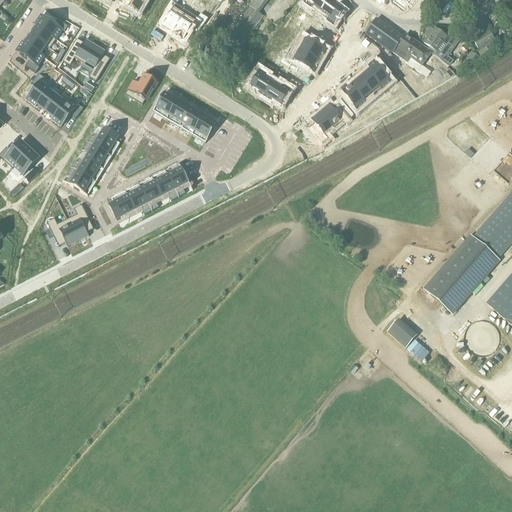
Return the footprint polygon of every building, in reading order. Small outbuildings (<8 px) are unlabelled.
[(127,0),(124,6),(139,14),(144,5),(141,4),(143,0),(127,0)] [(169,16),(161,28),(172,35),(184,17),(174,10),(179,1),(176,0),(172,0),(164,13),(169,16)] [(255,0),(250,7),(224,42),(237,53),(264,17),(259,14),(269,0),(255,0)] [(307,0),(303,5),(310,11),(312,9),(320,15),(330,1),(329,0),(307,0)] [(394,0),(393,2),(403,9),(408,3),(412,6),(416,0),(394,0)] [(330,1),(320,15),(327,20),(326,22),(333,28),(344,14),(334,7),(336,5),(330,1)] [(214,4),(206,8),(211,17),(219,13),(214,4)] [(294,7),(286,19),(289,21),(298,10),(294,7)] [(172,35),(171,36),(182,42),(182,41),(184,42),(192,30),(197,34),(208,20),(200,15),(195,23),(184,17),(172,35)] [(41,17),(34,27),(36,28),(37,28),(56,41),(62,32),(64,33),(68,28),(57,21),(54,26),(41,17)] [(375,21),(365,35),(368,37),(392,55),(392,54),(407,64),(411,59),(421,66),(430,54),(405,37),(402,40),(375,21)] [(36,28),(30,37),(48,49),(50,51),(56,41),(37,28),(36,28)] [(427,38),(423,43),(429,47),(426,52),(433,56),(433,57),(448,69),(452,63),(447,59),(448,57),(459,42),(456,40),(447,35),(445,38),(430,28),(425,36),(427,38)] [(489,31),(473,41),(479,51),(495,40),(489,31)] [(299,51),(320,63),(325,55),(322,54),(324,51),(312,44),(315,39),(304,33),(301,39),(305,40),(299,51)] [(25,45),(24,46),(42,58),(42,57),(48,49),(30,37),(25,45)] [(77,40),(63,63),(70,68),(74,60),(83,65),(84,66),(95,47),(85,41),(86,41),(85,40),(83,44),(77,40)] [(502,41),(496,47),(503,53),(508,47),(502,41)] [(23,44),(16,54),(29,62),(25,67),(35,75),(39,69),(38,68),(44,59),(42,57),(42,58),(24,46),(25,45),(23,44)] [(83,65),(82,67),(92,73),(89,79),(96,83),(110,60),(103,57),(106,53),(105,53),(95,47),(84,66),(83,65)] [(284,56),(281,62),(297,71),(300,66),(312,73),(314,69),(316,71),(320,63),(299,51),(296,49),(289,59),(284,56)] [(471,53),(467,59),(473,63),(477,58),(471,53)] [(371,70),(367,73),(383,91),(396,80),(388,70),(383,74),(374,64),(369,68),(371,70)] [(251,65),(245,74),(254,79),(259,71),(251,65)] [(254,80),(250,87),(260,93),(258,95),(264,99),(274,84),(266,78),(267,76),(259,72),(254,80)] [(367,73),(359,80),(372,96),(374,98),(383,91),(367,73)] [(36,89),(26,101),(35,108),(37,107),(37,106),(48,91),(49,92),(51,88),(42,81),(44,79),(38,75),(31,85),(36,89)] [(133,82),(125,96),(142,107),(145,102),(145,103),(145,102),(152,90),(154,91),(158,84),(144,76),(139,85),(133,82)] [(359,80),(351,87),(364,103),(372,96),(359,80)] [(274,84),(264,99),(270,102),(272,100),(281,106),(291,92),(283,87),(282,89),(274,84)] [(346,88),(341,92),(349,102),(344,107),(352,116),(366,105),(364,103),(351,87),(347,90),(346,88)] [(48,91),(37,106),(37,107),(45,113),(57,98),(56,98),(49,92),(48,91)] [(164,95),(153,113),(166,121),(177,103),(164,95)] [(57,98),(45,113),(53,119),(53,120),(67,103),(66,103),(58,96),(56,98),(57,98)] [(53,119),(52,121),(61,128),(70,116),(75,120),(83,110),(78,106),(77,108),(68,101),(66,103),(67,103),(53,120),(53,119)] [(391,101),(382,107),(383,109),(385,113),(388,111),(390,114),(398,109),(391,101)] [(177,103),(166,121),(179,129),(190,111),(177,103)] [(329,106),(320,113),(334,129),(343,122),(347,127),(353,122),(338,105),(333,110),(329,105),(328,105),(329,106)] [(190,111),(179,129),(192,136),(203,118),(190,111)] [(314,125),(309,129),(322,145),(336,133),(333,130),(334,129),(320,113),(312,120),(311,120),(314,125)] [(203,118),(192,136),(205,144),(216,127),(203,118)] [(102,134),(93,148),(111,159),(119,145),(115,143),(111,140),(106,137),(102,134)] [(11,153),(3,162),(13,170),(14,169),(14,168),(30,151),(21,143),(11,153)] [(7,148),(0,155),(0,159),(3,162),(11,153),(7,148)] [(93,148),(86,160),(103,171),(111,159),(93,148)] [(30,151),(14,168),(14,169),(23,177),(39,160),(30,151)] [(86,160),(78,173),(96,184),(103,171),(86,160)] [(179,165),(165,173),(175,191),(189,184),(179,165)] [(34,171),(25,179),(29,184),(38,175),(34,171)] [(78,173),(70,187),(87,198),(96,184),(78,173)] [(165,173),(152,179),(161,198),(175,191),(165,173)] [(152,179),(138,186),(148,205),(161,198),(152,179)] [(138,186),(125,193),(135,212),(148,205),(138,186)] [(125,193),(111,200),(113,205),(116,210),(118,214),(121,219),(135,212),(125,193)] [(511,243),(511,193),(472,239),(470,237),(423,291),(452,317),(499,263),(497,261),(511,243)] [(489,202),(480,210),(485,216),(494,207),(489,202)] [(77,216),(67,221),(78,242),(88,237),(88,238),(89,238),(87,234),(93,230),(81,206),(74,210),(77,216)] [(50,230),(45,232),(49,239),(53,237),(59,248),(65,244),(67,248),(68,248),(68,247),(78,242),(67,221),(57,226),(54,220),(47,224),(50,230)] [(511,261),(472,305),(511,341),(511,261)] [(479,342),(490,347),(494,337),(483,333),(479,342)] [(438,361),(448,350),(440,343),(430,354),(438,361)]
